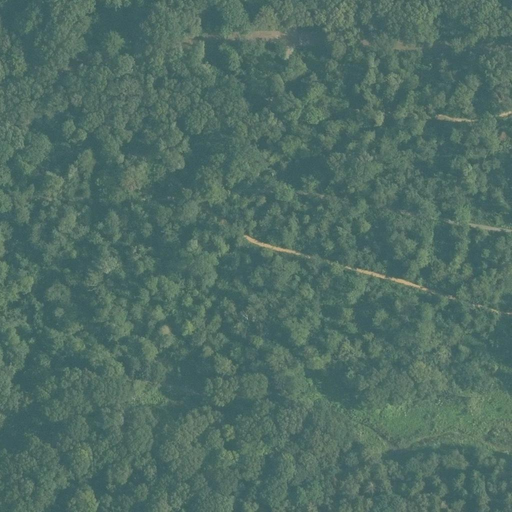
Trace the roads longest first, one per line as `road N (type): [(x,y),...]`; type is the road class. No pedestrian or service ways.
road 1 (unknown): [(511,109),(473,124),(241,102),(131,148),(0,157)]
road 2 (unclassified): [(0,91),(92,63),(224,42),(511,52)]
road 3 (unknown): [(511,314),(263,243),(194,195)]
